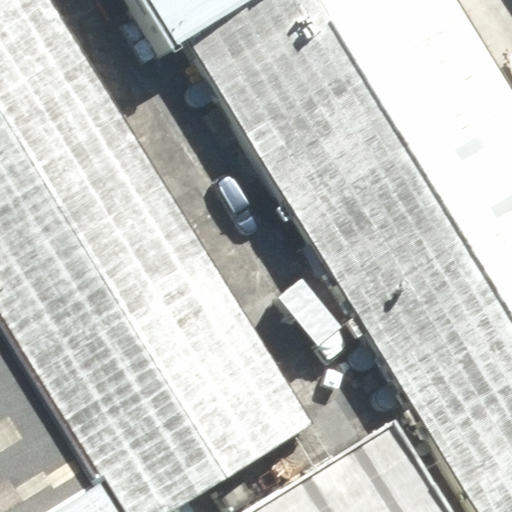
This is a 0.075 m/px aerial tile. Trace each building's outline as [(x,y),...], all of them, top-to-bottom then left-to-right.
[(26,0),(0,0),(0,366),(89,511),(157,511),(290,431),(26,0)] [(170,51),(240,8),(234,0),(104,0),(145,66),(170,51)] [(453,511),(511,511),(511,110),(443,0),(253,0),(240,8),(170,51),(453,511)] [(234,0),(240,8),(253,0),(234,0)] [(0,511),(89,511),(0,366),(0,511)] [(425,511),(378,434),(248,511),(425,511)]
